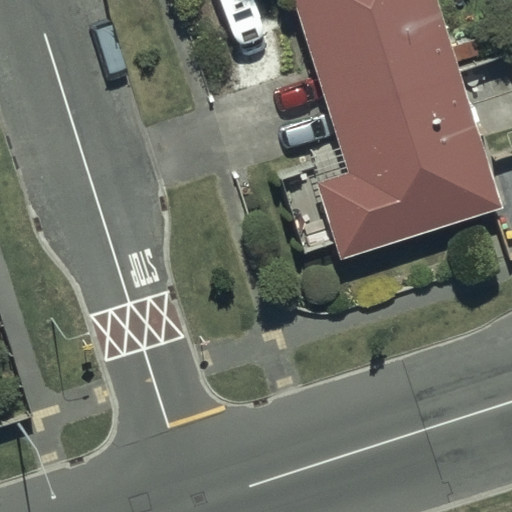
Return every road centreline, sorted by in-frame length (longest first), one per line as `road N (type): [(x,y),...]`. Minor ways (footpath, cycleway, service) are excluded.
road 1 (residential): [(34,0),(193,505)]
road 2 (tertiary): [(511,403),(193,505)]
